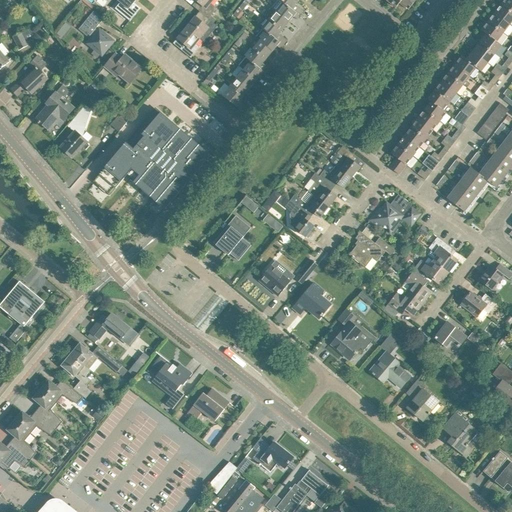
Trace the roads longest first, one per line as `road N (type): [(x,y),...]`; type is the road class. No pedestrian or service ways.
road 1 (residential): [(159,233),(334,0)]
road 2 (residential): [(0,400),(84,299),(0,225)]
road 3 (residential): [(327,243),(386,172),(482,246)]
road 4 (residential): [(487,511),(328,379)]
road 5 (secondary): [(296,420),(144,298)]
road 6 (residential): [(328,379),(184,258)]
road 7 (secondary): [(412,511),(296,420)]
road 8 (secondary): [(89,234),(0,128)]
